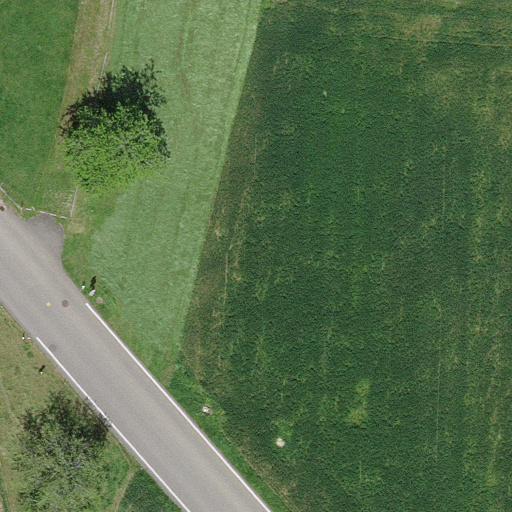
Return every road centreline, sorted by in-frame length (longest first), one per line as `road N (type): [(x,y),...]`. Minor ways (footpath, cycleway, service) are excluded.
road 1 (tertiary): [(0,255),(223,511)]
road 2 (track): [(21,281),(54,227),(96,0)]
